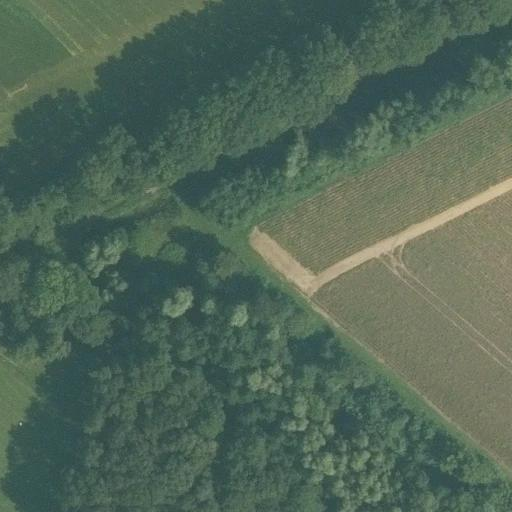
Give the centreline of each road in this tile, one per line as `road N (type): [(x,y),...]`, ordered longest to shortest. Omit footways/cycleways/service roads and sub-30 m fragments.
road 1 (unknown): [(511,483),(242,251),(200,231),(176,176)]
road 2 (unknown): [(511,16),(176,176)]
road 3 (track): [(191,219),(154,250),(94,349),(34,367),(0,348)]
